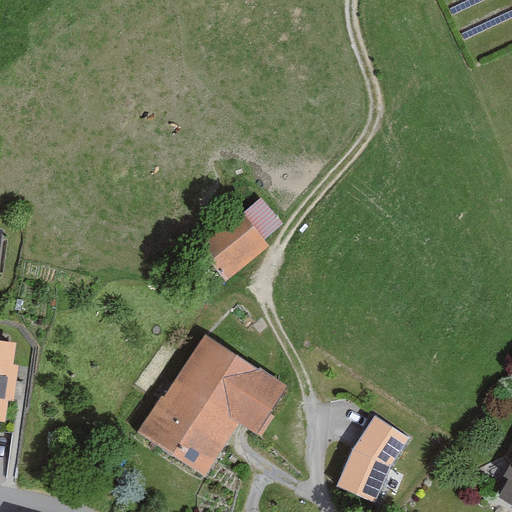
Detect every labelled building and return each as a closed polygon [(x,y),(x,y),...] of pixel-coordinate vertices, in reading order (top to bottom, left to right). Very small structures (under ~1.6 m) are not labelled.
[(239,208),(196,243),(225,279),(268,244),(239,208)] [(202,326),(136,431),(205,474),(239,420),(259,433),(291,382),(202,326)] [(0,339),(0,418),(1,419),(13,342),(0,339)] [(409,433),(371,410),(349,442),(334,476),(372,496),(409,433)] [(511,463),(493,495),(511,505),(511,463)]
